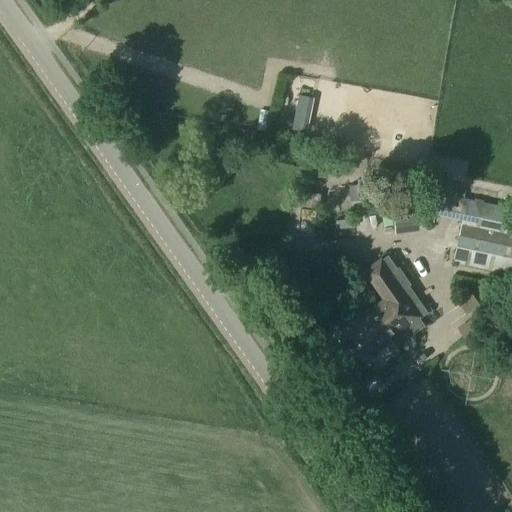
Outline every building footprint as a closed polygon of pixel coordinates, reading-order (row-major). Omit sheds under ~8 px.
[(511,206),(467,197),(453,262),(511,275),(511,206)] [(380,234),(395,232),(392,210),(377,212),(380,234)] [(430,232),(430,223),(408,223),(408,233),(430,232)] [(395,291),(348,324),(367,351),(430,308),(429,306),(427,308),(390,255),(392,253),(391,251),(376,262),(395,291)] [(470,289),(458,299),(471,314),(483,303),(470,289)] [(478,313),(459,330),(470,341),(489,325),(478,313)]
